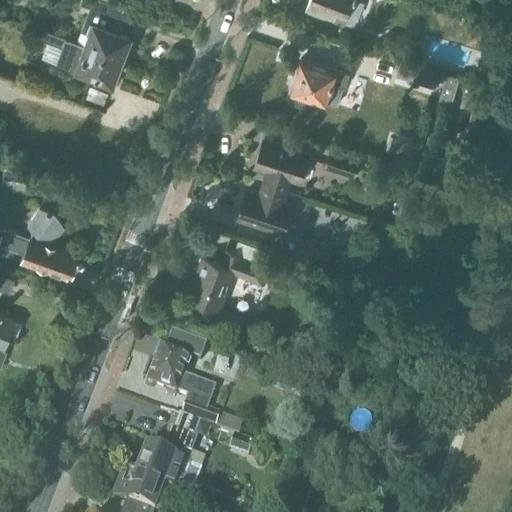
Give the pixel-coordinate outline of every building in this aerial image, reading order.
[(106,0),(91,0),(77,41),(120,58),(122,53),(126,52),(129,44),(127,40),(128,35),(119,32),(124,20),(128,21),(133,9),(123,6),(106,0)] [(309,0),(306,9),(343,23),(351,0),(309,0)] [(499,0),(498,7),(496,14),(511,18),(511,2),(504,0),(499,0)] [(44,29),(41,38),(62,46),(56,62),(76,70),(77,71),(92,77),(95,74),(113,80),(120,58),(77,41),(44,29)] [(294,89),(291,100),(304,104),(307,95),(327,101),(338,104),(343,86),(344,86),(348,74),(336,70),(337,69),(302,58),(297,74),(294,75),(291,82),(294,85),(293,89),(294,89)] [(402,60),(397,74),(425,83),(437,86),(441,72),(429,68),(402,60)] [(438,97),(452,101),(460,75),(446,71),(438,97)] [(270,177),(268,176),(266,182),(289,190),(292,179),(302,182),(311,153),(267,138),(257,167),(272,172),(270,177)] [(330,149),(325,166),(355,176),(361,159),(330,149)] [(423,152),(417,172),(445,180),(451,160),(423,152)] [(264,194),(250,190),(240,218),(285,233),(294,204),(285,201),(289,190),(266,182),(264,189),(266,189),(264,194)] [(1,233),(0,236),(0,248),(22,257),(67,273),(69,269),(72,270),(76,257),(74,256),(74,252),(51,243),(52,238),(55,239),(55,237),(64,225),(55,212),(40,207),(27,223),(33,231),(33,232),(5,222),(1,233)] [(301,234),(296,250),(327,260),(332,245),(301,234)] [(191,301),(204,306),(206,302),(219,307),(234,268),(265,280),(270,266),(225,249),(220,262),(203,256),(197,272),(198,272),(189,296),(193,297),(191,301)] [(0,345),(3,346),(9,332),(16,334),(22,319),(2,312),(3,310),(0,309),(0,345)] [(162,344),(148,381),(190,397),(188,403),(196,406),(203,408),(208,410),(216,389),(183,376),(191,355),(201,359),(206,345),(174,333),(168,347),(162,344)] [(188,403),(183,414),(217,426),(221,415),(208,410),(203,408),(196,406),(188,403)] [(124,468),(124,469),(178,489),(193,495),(206,458),(192,453),(197,438),(195,437),(200,422),(180,414),(174,429),(171,428),(162,451),(148,445),(138,473),(124,468)] [(124,469),(114,495),(127,500),(122,511),(150,511),(151,510),(155,511),(158,511),(169,511),(178,490),(178,489),(124,469)] [(325,497),(334,477),(317,470),(309,490),(325,497)]
